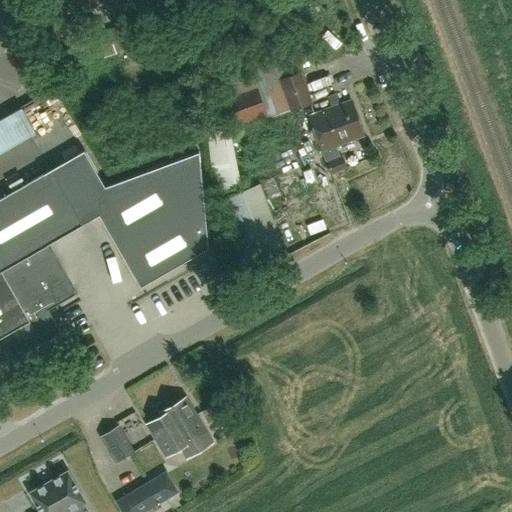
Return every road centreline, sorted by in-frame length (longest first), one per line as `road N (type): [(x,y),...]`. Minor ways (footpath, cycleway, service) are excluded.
road 1 (unclassified): [(0,446),(430,200)]
road 2 (residential): [(430,200),(426,154),(370,0)]
road 3 (unclassified): [(511,386),(458,244),(430,200)]
